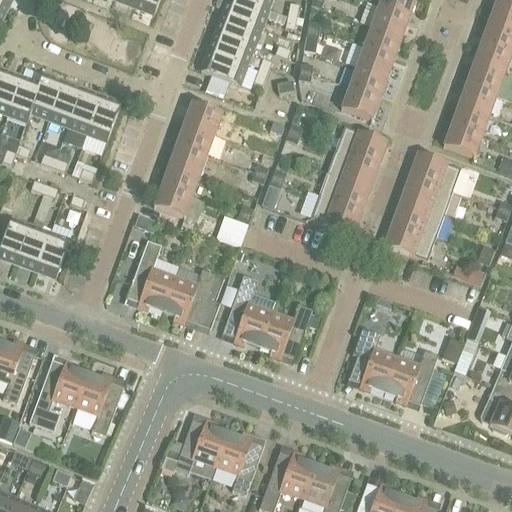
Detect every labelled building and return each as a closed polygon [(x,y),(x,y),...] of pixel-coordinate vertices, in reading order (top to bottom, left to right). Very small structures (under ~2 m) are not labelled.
[(0,0),(0,5),(6,9),(10,0),(0,0)] [(137,0),(115,0),(115,2),(134,9),(137,0)] [(137,0),(134,9),(153,16),(152,18),(153,19),(160,0),(137,0)] [(234,0),(231,0),(225,18),(259,31),(266,12),(234,0)] [(234,0),(266,12),(270,0),(234,0)] [(409,21),(416,1),(413,0),(381,0),(378,10),(409,21)] [(511,0),(497,0),(495,7),(499,8),(511,12),(511,0)] [(287,19),(297,21),(299,9),(289,7),(287,19)] [(495,7),(488,25),(488,27),(511,35),(511,12),(499,8),(495,7)] [(402,42),(402,40),(409,21),(378,10),(371,31),(402,42)] [(251,50),(259,31),(225,18),(217,37),(251,50)] [(297,21),(287,19),(284,32),(294,34),(297,21)] [(308,25),(307,34),(318,36),(320,27),(308,25)] [(480,47),(484,49),(511,59),(511,56),(511,35),(488,27),(480,47)] [(363,51),(394,62),(402,42),(371,31),(363,51)] [(317,44),(318,36),(307,34),(303,54),(315,56),(317,44)] [(217,37),(210,56),(244,69),(251,50),(217,37)] [(480,47),(474,66),(473,68),(504,79),(511,59),(484,49),(480,47)] [(278,49),(274,59),(286,63),(290,54),(278,49)] [(363,51),(356,71),(387,82),(394,62),(363,51)] [(244,69),(210,56),(203,75),(201,74),(200,75),(239,90),(239,89),(237,88),(244,69)] [(262,62),(257,74),(267,78),(271,66),(262,62)] [(300,67),(299,76),(311,78),(312,69),(300,67)] [(466,88),(496,99),(504,79),(473,68),(466,88)] [(349,91),(376,101),(379,103),(387,82),(356,71),(349,91)] [(267,78),(257,74),(253,87),(262,90),(267,78)] [(0,114),(7,117),(20,83),(0,75),(0,76),(0,114)] [(310,86),(311,78),(299,76),(298,84),(310,86)] [(31,115),(49,122),(62,88),(42,80),(43,78),(42,78),(38,89),(38,90),(34,102),(35,103),(31,115)] [(20,83),(7,117),(27,124),(26,126),(27,126),(31,115),(35,103),(34,102),(38,90),(38,89),(20,83)] [(294,96),(291,85),(276,88),(278,99),(294,96)] [(62,88),(49,122),(68,129),(81,95),(62,88)] [(466,88),(458,108),(489,119),(496,99),(466,88)] [(349,91),(342,109),(341,113),(342,114),(342,113),(370,124),(371,125),(379,103),(376,101),(349,91)] [(81,95),(68,129),(87,136),(100,102),(81,95)] [(100,102),(87,136),(106,143),(105,145),(106,145),(121,107),(120,107),(119,109),(100,102)] [(184,127),(183,128),(214,140),(215,137),(214,136),(220,121),(221,121),(222,118),(221,117),(221,118),(192,108),(193,107),(191,107),(190,110),(191,110),(185,127),(184,127)] [(451,129),(454,130),(482,140),(489,119),(458,108),(451,129)] [(272,126),(267,124),(246,117),(243,125),(269,135),(272,126)] [(284,131),(272,126),(269,135),(280,139),(284,131)] [(213,143),(214,140),(183,128),(183,130),(184,131),(178,148),(177,147),(176,149),(207,160),(207,158),(206,158),(212,142),(213,143)] [(291,128),(288,136),(299,140),(302,132),(291,128)] [(451,129),(444,147),(443,151),(444,151),(444,150),(473,161),(474,162),(482,140),(454,130),(451,129)] [(335,154),(379,170),(388,147),(344,130),(335,154)] [(299,140),(288,136),(285,144),(296,148),(299,140)] [(15,157),(15,158),(27,163),(30,153),(18,149),(15,157)] [(169,168),(169,169),(199,180),(201,177),(199,177),(205,161),(206,162),(207,160),(176,149),(175,150),(176,151),(170,168),(169,168)] [(11,169),(15,158),(15,157),(6,154),(1,166),(11,169)] [(327,176),(371,193),(379,170),(335,154),(327,176)] [(407,180),(408,181),(452,196),(460,173),(416,157),(407,180)] [(52,172),(55,163),(43,158),(40,167),(52,172)] [(55,163),(52,172),(64,176),(68,167),(55,163)] [(254,175),(254,176),(265,181),(268,173),(247,165),(244,172),(254,175)] [(198,183),(199,180),(169,169),(168,171),(169,171),(163,188),(162,188),(161,189),(192,201),(193,199),(192,199),(197,183),(198,183)] [(91,186),(95,177),(82,173),(79,182),(91,186)] [(274,174),(271,182),(282,186),(285,178),(274,174)] [(265,181),(254,176),(251,184),(262,188),(265,181)] [(319,199),(363,215),(371,193),(327,176),(319,199)] [(408,181),(407,180),(399,203),(444,219),(452,196),(408,181)] [(282,186),(271,182),(268,190),(280,194),(282,186)] [(30,194),(42,198),(46,189),(34,184),(30,194)] [(58,193),(46,189),(42,198),(54,203),(58,193)] [(192,201),(161,189),(161,191),(162,191),(155,208),(154,208),(153,211),(154,212),(155,211),(183,222),(184,223),(186,218),(185,218),(191,202),(192,202),(192,201)] [(85,203),(72,199),(69,208),(81,213),(85,203)] [(363,215),(319,199),(310,222),(354,239),(363,215)] [(391,225),(398,228),(435,242),(444,219),(399,203),(391,225)] [(501,205),(498,213),(509,218),(511,210),(501,205)] [(239,217),(250,222),(253,214),(242,209),(239,217)] [(509,218),(498,213),(494,221),(506,225),(509,218)] [(247,229),(250,222),(239,217),(236,225),(247,229)] [(132,230),(151,237),(155,226),(136,219),(132,230)] [(240,251),(248,230),(247,229),(236,225),(224,221),(216,243),(240,251)] [(0,259),(17,266),(30,232),(11,225),(12,223),(11,222),(0,250),(0,259)] [(30,232),(17,266),(36,273),(49,239),(39,235),(42,228),(32,224),(30,232)] [(383,249),(389,251),(427,265),(435,242),(398,228),(391,225),(383,249)] [(49,239),(36,273),(55,280),(54,282),(55,283),(70,244),(68,244),(68,246),(49,239)] [(124,308),(137,312),(147,316),(149,311),(162,316),(174,282),(152,274),(161,250),(147,245),(124,308)] [(483,250),(480,258),(491,262),(494,254),(483,250)] [(491,262),(480,258),(477,265),(488,270),(491,262)] [(484,277),(471,272),(470,276),(467,284),(479,289),(484,277)] [(174,282),(162,316),(174,320),(173,325),(196,333),(209,338),(220,309),(215,307),(224,282),(202,274),(196,290),(174,282)] [(243,281),(222,338),(221,343),(244,351),(245,346),(258,351),(270,317),(248,309),(257,286),(243,281)] [(269,360),(279,364),(292,368),(312,314),(298,309),(292,325),(270,317),(258,351),(271,355),(269,360)] [(384,396),(396,363),(374,355),(380,339),(361,332),(351,359),(356,361),(346,388),(369,397),(371,392),(384,396)] [(454,367),(458,356),(461,347),(448,342),(444,352),(440,362),(454,367)] [(11,350),(0,345),(0,383),(8,387),(2,403),(16,408),(36,354),(13,345),(11,350)] [(418,414),(419,409),(438,360),(424,355),(418,371),(396,363),(384,396),(396,401),(395,406),(418,414)] [(53,360),(52,365),(29,428),(53,436),(60,418),(49,414),(53,403),(75,411),(87,378),(75,373),(76,368),(53,360)] [(493,392),(511,400),(511,361),(506,360),(501,373),(493,392)] [(100,382),(87,378),(75,411),(97,419),(91,435),(105,440),(125,386),(102,378),(100,382)] [(511,400),(493,392),(479,423),(481,429),(504,439),(508,438),(511,439),(511,400)] [(188,479),(188,477),(210,485),(215,471),(227,437),(215,433),(217,428),(194,419),(177,465),(165,460),(161,471),(173,476),(174,474),(188,479)] [(15,437),(0,431),(0,442),(12,447),(15,437)] [(13,447),(25,452),(31,437),(19,432),(13,447)] [(240,442),(227,437),(215,471),(237,479),(231,495),(245,500),(263,450),(265,445),(242,437),(240,442)] [(274,511),(281,494),(303,502),(315,469),(302,464),(304,460),(281,451),(258,511),(274,511)] [(22,458),(18,467),(27,471),(31,462),(22,458)] [(28,475),(37,479),(42,468),(33,464),(28,475)] [(347,511),(352,499),(345,496),(352,477),(339,472),(329,469),(327,474),(315,469),(303,502),(299,511),(347,511)] [(52,485),(66,491),(71,480),(56,474),(52,485)] [(81,483),(81,484),(78,491),(90,496),(93,489),(94,489),(81,483)] [(389,496),(391,491),(368,483),(357,511),(397,511),(402,501),(389,496)] [(0,511),(10,511),(15,502),(0,495),(0,511)] [(415,505),(402,501),(397,511),(438,511),(439,509),(416,500),(415,505)] [(33,511),(35,510),(15,502),(10,511),(33,511)]
